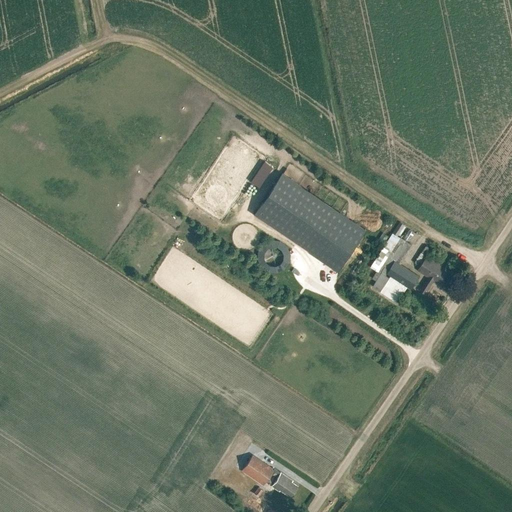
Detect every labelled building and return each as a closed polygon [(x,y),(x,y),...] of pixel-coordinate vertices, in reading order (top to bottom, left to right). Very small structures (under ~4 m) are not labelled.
[(282,173),(254,214),(338,271),(365,229),(282,173)] [(395,260),(397,261),(409,243),(403,239),(397,236),(405,224),(399,221),(369,266),(380,274),(373,285),(381,290),(387,282),(402,291),(405,285),(387,273),(395,260)] [(260,238),(257,268),(286,271),(289,241),(260,238)] [(429,284),(433,279),(441,284),(450,270),(441,264),(440,265),(439,264),(439,263),(427,255),(431,249),(425,245),(414,262),(420,267),(418,270),(427,276),(419,290),(425,294),(426,292),(431,285),(429,284)] [(420,276),(397,261),(395,260),(387,273),(405,285),(412,289),(420,276)] [(403,292),(402,291),(387,282),(381,290),(381,291),(396,301),(403,292)] [(279,473),(252,454),(241,470),(263,485),(266,480),(272,484),(271,485),(279,491),(280,490),(289,497),(297,485),(292,481),(292,480),(280,472),(279,473)] [(258,487),(254,493),(249,490),(241,502),(249,508),(262,490),(258,487)]
